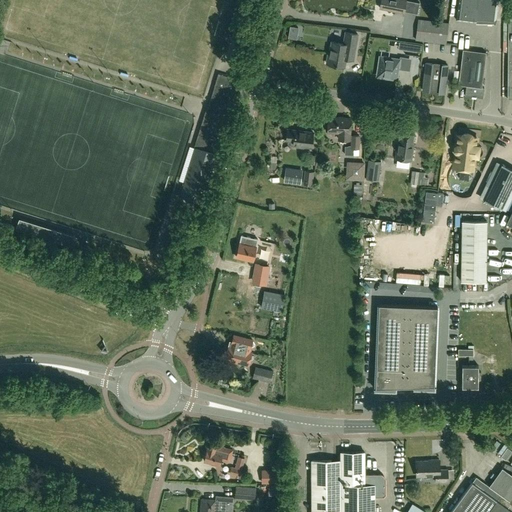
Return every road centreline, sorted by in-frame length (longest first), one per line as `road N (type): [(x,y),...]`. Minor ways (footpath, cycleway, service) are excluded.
road 1 (secondary): [(511,422),(318,425),(174,395)]
road 2 (unclassified): [(170,323),(212,258),(259,84)]
road 3 (unclassified): [(511,123),(259,84)]
road 4 (unclassified): [(170,323),(0,257)]
road 5 (secondary): [(0,365),(62,367),(123,382)]
